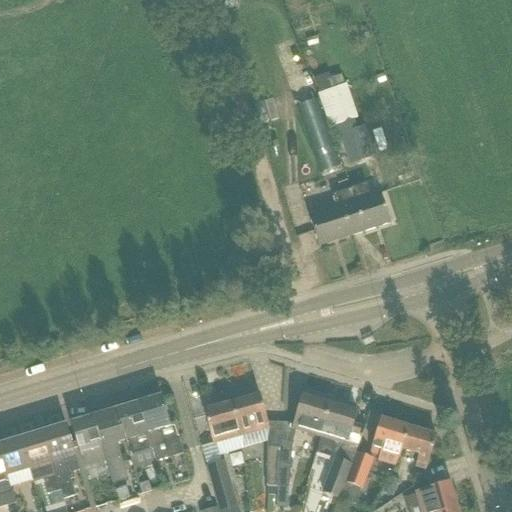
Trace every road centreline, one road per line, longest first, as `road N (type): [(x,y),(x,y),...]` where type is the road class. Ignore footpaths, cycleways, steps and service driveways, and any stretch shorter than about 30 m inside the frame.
road 1 (secondary): [(0,407),(226,339)]
road 2 (unclassified): [(500,511),(457,358)]
road 3 (unclassified): [(310,365),(373,377),(457,358)]
road 4 (secondary): [(304,317),(369,316),(441,299)]
road 5 (secondary): [(435,274),(304,317)]
